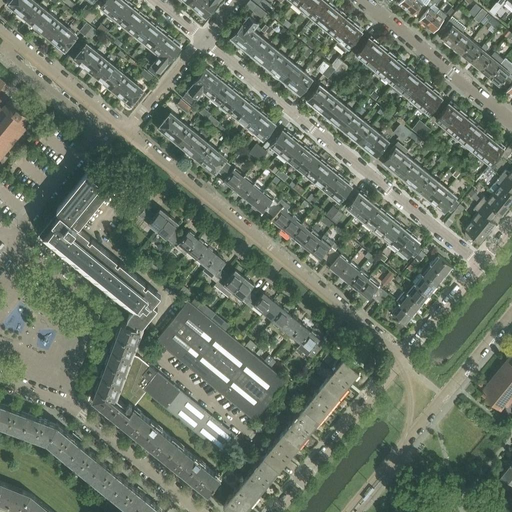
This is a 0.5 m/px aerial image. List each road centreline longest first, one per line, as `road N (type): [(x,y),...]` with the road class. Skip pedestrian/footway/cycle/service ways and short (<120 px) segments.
road 1 (residential): [(403,359),(128,132)]
road 2 (residential): [(481,264),(203,42)]
road 3 (residential): [(348,511),(511,313)]
road 4 (residential): [(199,511),(64,402),(0,379)]
road 5 (residential): [(361,0),(511,123)]
road 6 (residential): [(12,242),(108,117)]
road 7 (residential): [(403,359),(305,478)]
road 8 (residential): [(12,242),(97,310),(102,331),(114,340)]
road 9 (residential): [(108,117),(0,28)]
road 10 (residential): [(481,264),(403,359)]
